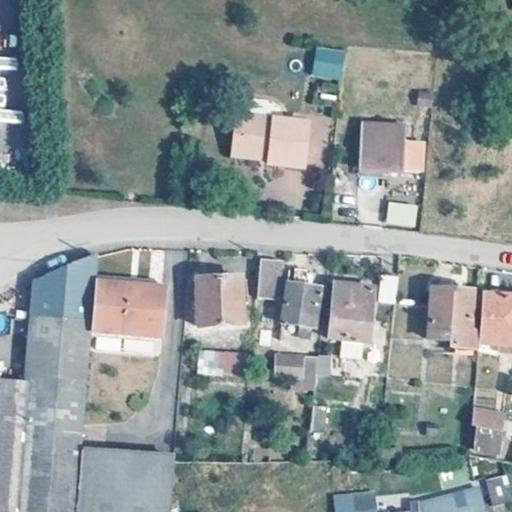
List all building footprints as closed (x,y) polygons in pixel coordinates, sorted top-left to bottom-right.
[(325,70),(328,45),(307,43),(304,68),(325,70)] [(305,123),(236,116),(232,149),(266,153),(266,160),(265,165),(300,168),(305,123)] [(404,124),(358,122),(356,169),(401,171),(404,124)] [(266,153),(232,149),(230,157),(266,160),(266,153)] [(414,226),(416,208),(388,206),(386,223),(414,226)] [(74,511),(84,358),(87,332),(91,283),(94,255),(80,259),(32,279),(26,358),(24,380),(0,377),(0,511),(74,511)] [(278,262),(260,261),(257,299),(274,300),(278,262)] [(304,269),(291,268),(290,283),(283,289),(279,322),(312,327),(318,287),(303,285),(304,269)] [(395,274),(379,273),(377,299),(392,301),(395,274)] [(240,326),(239,277),(196,278),(196,327),(240,326)] [(160,289),(91,283),(87,332),(157,337),(160,289)] [(371,287),(333,284),(328,338),(365,341),(371,287)] [(475,347),(476,342),(480,294),(469,293),(470,289),(430,287),(427,337),(450,338),(450,346),(475,347)] [(480,294),(476,342),(511,343),(511,293),(480,292),(480,294)] [(149,351),(148,337),(124,337),(124,351),(149,351)] [(340,359),(363,359),(363,342),(340,342),(340,359)] [(245,376),(245,353),(227,353),(226,376),(245,376)] [(300,357),(275,356),(274,371),(268,371),(268,376),(274,376),(275,378),(299,378),(300,357)] [(361,363),(340,362),(339,376),(361,376),(361,363)] [(324,431),(326,407),(312,406),(310,430),(324,431)] [(500,413),(470,411),(467,449),(497,451),(500,413)] [(396,458),(395,452),(376,452),(375,460),(396,458)] [(508,499),(503,475),(484,480),(490,503),(508,499)] [(418,500),(421,511),(483,511),(477,487),(444,494),(442,493),(418,500)] [(372,511),(370,493),(330,498),(332,511),(372,511)]
